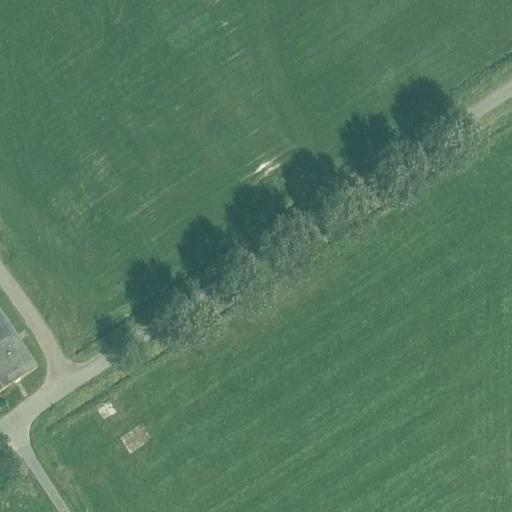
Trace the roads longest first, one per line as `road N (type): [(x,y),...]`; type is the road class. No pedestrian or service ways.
road 1 (unclassified): [(511,90),(6,426)]
road 2 (track): [(70,382),(0,273)]
